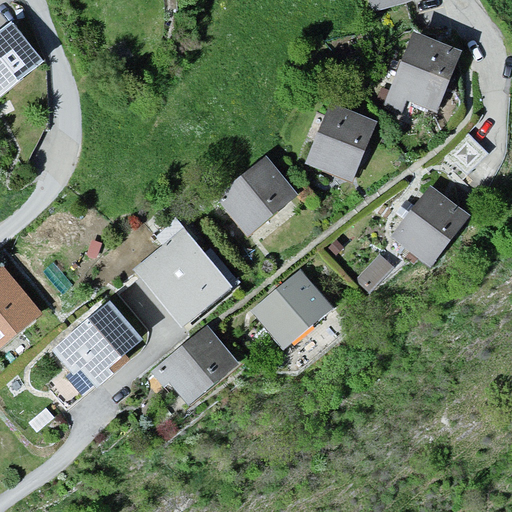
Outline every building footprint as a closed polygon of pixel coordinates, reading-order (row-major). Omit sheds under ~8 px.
[(370,0),(373,11),(409,0),(370,0)] [(0,97),(45,62),(11,20),(0,28),(0,97)] [(463,47),(414,28),(385,103),(402,110),(408,95),(440,107),(463,47)] [(380,118),(329,99),(305,160),(356,180),(380,118)] [(303,191),(270,152),(221,194),(253,233),(303,191)] [(474,215),(434,183),(394,233),(434,265),(474,215)] [(237,284),(184,226),(136,268),(183,325),(237,284)] [(397,265),(376,247),(353,274),(373,292),(397,265)] [(0,347),(43,309),(3,265),(0,267),(0,347)] [(337,305),(302,266),(253,309),(287,348),(337,305)] [(143,339),(111,300),(53,347),(76,375),(85,368),(99,385),(114,372),(109,366),(143,339)] [(244,361),(210,321),(157,367),(190,406),(244,361)]
